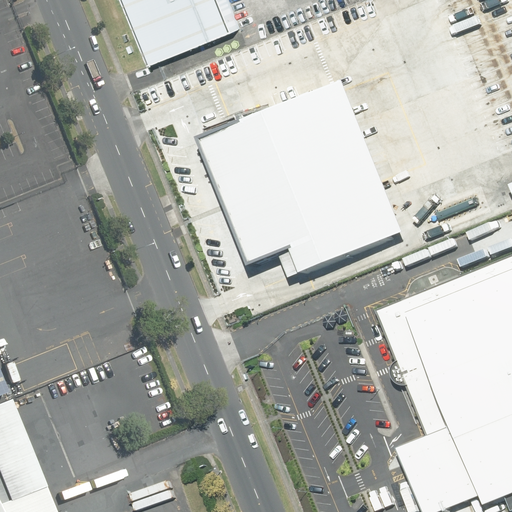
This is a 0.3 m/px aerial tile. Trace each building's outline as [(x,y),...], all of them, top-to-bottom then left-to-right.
[(233,0),(132,0),(161,70),(248,35),(233,0)] [(509,95),(510,95),(511,95),(511,94),(511,79),(511,80),(510,80),(508,80),(507,80),(506,81),(505,81),(504,82),(503,83),(503,85),(502,86),(502,87),(502,89),(503,90),(503,91),(504,92),(505,93),(506,94),(508,94),(509,95)] [(413,235),(353,82),(214,136),(261,257),(300,242),(313,274),(413,235)] [(511,255),(379,308),(430,434),(403,444),(430,511),(443,511),(489,494),(492,502),(511,494),(511,495),(511,255)] [(46,511),(1,398),(0,398),(0,511),(46,511)]
